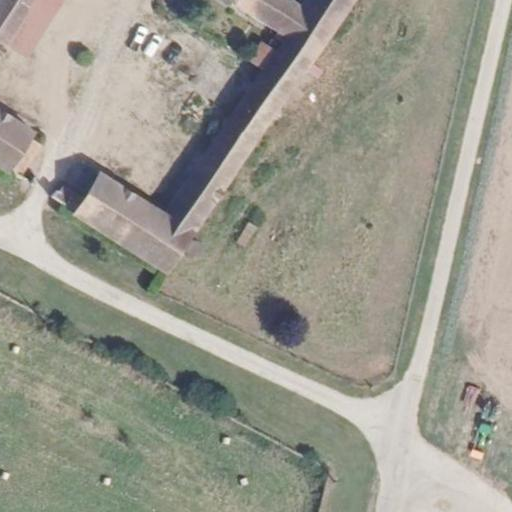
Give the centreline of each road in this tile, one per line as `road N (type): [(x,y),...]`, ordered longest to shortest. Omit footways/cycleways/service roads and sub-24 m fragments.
road 1 (unclassified): [(406,438),(0,239)]
road 2 (unclassified): [(406,438),(505,0)]
road 3 (unclassified): [(506,511),(406,438)]
